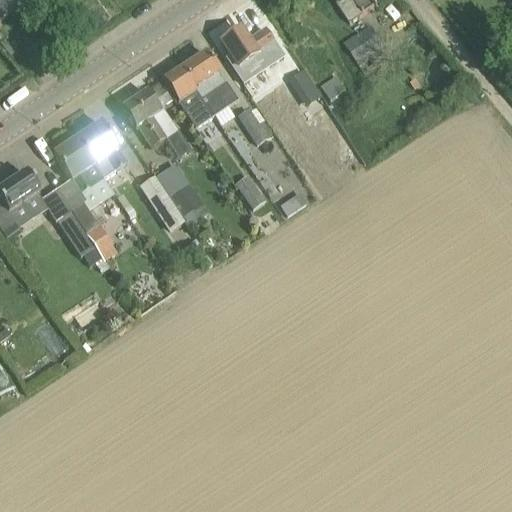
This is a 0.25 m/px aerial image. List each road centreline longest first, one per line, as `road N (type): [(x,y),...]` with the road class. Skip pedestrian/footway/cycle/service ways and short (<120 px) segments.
road 1 (secondary): [(0,136),(201,0)]
road 2 (unclassified): [(511,119),(414,0)]
